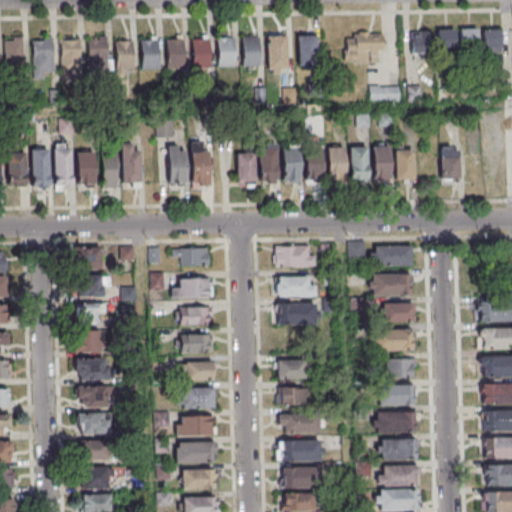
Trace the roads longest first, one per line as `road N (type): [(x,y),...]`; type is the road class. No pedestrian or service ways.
road 1 (residential): [(511,219),(0,228)]
road 2 (residential): [(448,511),(438,221)]
road 3 (residential): [(247,511),(237,225)]
road 4 (residential): [(46,511),(36,228)]
road 5 (residential): [(256,0),(0,2)]
